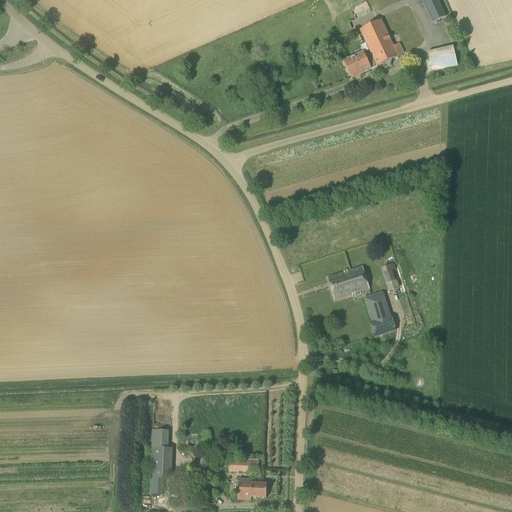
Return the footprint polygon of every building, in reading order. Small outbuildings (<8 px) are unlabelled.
[(433,24),(446,17),(438,0),(423,0),(422,1),(433,24)] [(367,60),(371,70),(372,70),(372,69),(404,55),(400,44),(393,47),(381,21),(360,30),(372,57),(367,60)] [(432,72),(457,66),(453,47),(427,53),(432,72)] [(371,70),(367,60),(363,52),(344,61),(352,79),(371,70)] [(386,285),(400,280),(394,264),(381,268),(386,285)] [(335,301),(369,290),(362,267),(328,278),(335,301)] [(383,293),(364,299),(371,322),(369,323),(374,338),(396,332),(391,316),(390,316),(383,293)] [(362,329),(361,301),(351,302),(352,329),(362,329)] [(258,463),(258,460),(232,459),(232,461),(232,473),(258,474),(259,463),(258,463)] [(150,479),(171,480),(172,470),(150,469),(150,479)] [(266,498),(267,483),(251,483),(251,480),(239,480),(239,500),(250,500),(250,498),(266,498)] [(142,495),(142,507),(152,507),(152,495),(142,495)]
